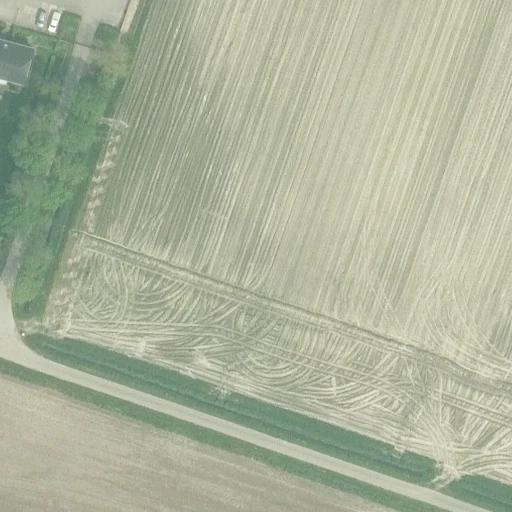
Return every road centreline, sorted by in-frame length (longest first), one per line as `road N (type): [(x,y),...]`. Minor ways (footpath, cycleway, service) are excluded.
road 1 (unclassified): [(466,511),(0,351)]
road 2 (unknown): [(0,278),(94,0)]
